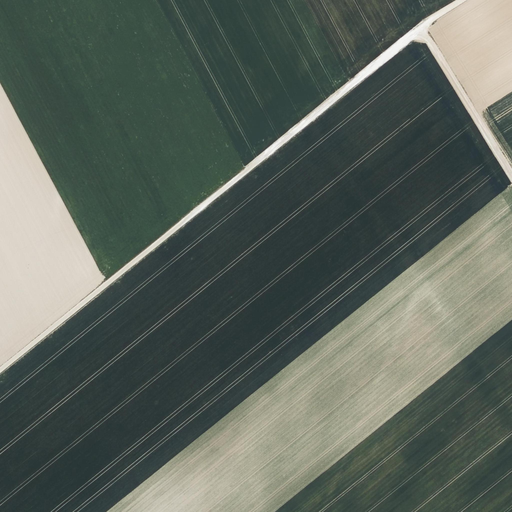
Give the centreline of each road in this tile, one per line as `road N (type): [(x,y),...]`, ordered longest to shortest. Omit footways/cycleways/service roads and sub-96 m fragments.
road 1 (track): [(460,0),(0,367)]
road 2 (track): [(419,26),(511,176)]
